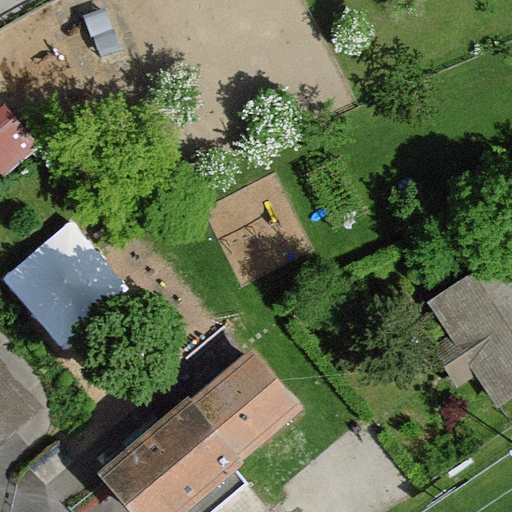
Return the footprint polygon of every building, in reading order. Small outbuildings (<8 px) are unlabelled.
[(0,107),(0,181),(43,146),(6,102),(0,107)] [(93,218),(11,261),(47,328),(129,285),(93,218)] [(511,403),(511,260),(511,261),(441,309),(462,340),(442,353),(465,386),(483,374),(505,408),(511,403)] [(0,358),(0,444),(43,406),(0,358)] [(199,402),(110,476),(139,511),(214,511),(249,484),(237,470),(245,463),(240,457),(294,412),(253,362),(202,405),(199,402)]
